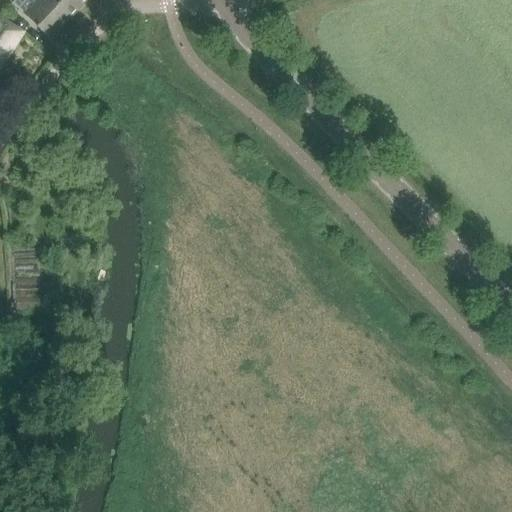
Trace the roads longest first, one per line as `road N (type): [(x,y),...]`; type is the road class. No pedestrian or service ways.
road 1 (tertiary): [(511,308),(222,0)]
road 2 (track): [(0,150),(93,31)]
